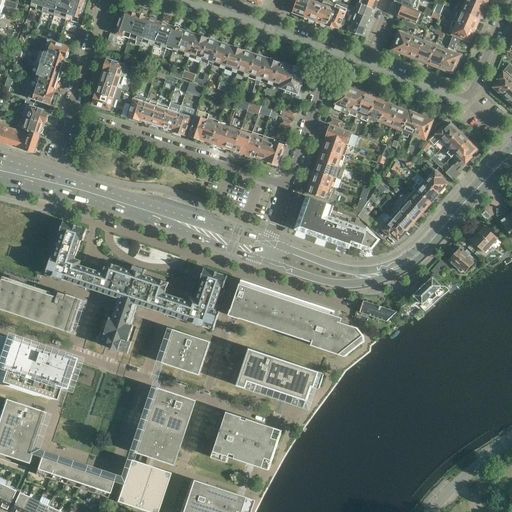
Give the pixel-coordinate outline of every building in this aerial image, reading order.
[(0,0),(0,12),(3,14),(6,6),(16,10),(17,4),(6,1),(3,0),(0,0)] [(32,0),(32,3),(31,6),(36,8),(36,10),(42,12),(44,7),(46,0),(32,0)] [(46,0),(44,7),(43,10),(48,12),(47,13),(54,16),(56,11),(59,0),(46,0)] [(59,0),(56,11),(54,16),(66,20),(67,15),(72,0),(59,0)] [(72,0),(67,15),(67,18),(71,19),(71,21),(78,23),(82,24),(83,19),(80,18),(85,0),(72,0)] [(297,0),(293,12),(298,15),(299,16),(303,17),(304,17),(305,17),(311,0),(297,0)] [(311,0),(305,17),(310,19),(310,20),(314,22),(316,21),(323,4),(315,1),(315,0),(311,0)] [(324,0),(323,4),(316,21),(321,23),(322,24),(325,26),(327,25),(334,8),(336,5),(329,2),(328,0),(324,0)] [(335,7),(334,8),(327,25),(335,28),(335,27),(339,29),(339,27),(344,18),(345,13),(346,12),(347,8),(349,5),(338,0),(335,7)] [(352,0),(359,3),(360,3),(375,9),(378,1),(377,1),(375,0),(352,0)] [(416,0),(395,0),(395,1),(403,4),(403,5),(413,9),(416,0)] [(463,6),(461,12),(480,20),(484,9),(465,1),(463,0),(462,0),(461,4),(463,6)] [(465,0),(465,1),(484,9),(488,0),(465,0)] [(442,10),(444,4),(438,2),(436,8),(442,10)] [(347,8),(356,12),(371,18),(375,9),(360,3),(359,3),(357,8),(352,6),(351,8),(348,7),(347,8)] [(413,9),(403,5),(398,17),(403,19),(417,24),(421,26),(425,14),(423,13),(421,12),(413,9)] [(423,13),(425,14),(431,16),(433,10),(425,7),(423,13)] [(349,20),(352,21),(368,27),(371,18),(356,12),(347,8),(346,12),(345,13),(350,15),(349,20)] [(459,16),(456,22),(475,30),(480,20),(461,12),(458,10),(456,15),(459,16)] [(121,20),(118,29),(116,34),(118,35),(123,36),(129,38),(137,15),(136,15),(135,13),(131,11),(129,13),(124,11),(122,16),(121,15),(120,20),(121,20)] [(137,15),(129,38),(137,41),(137,39),(142,40),(142,41),(143,38),(149,19),(144,17),(143,15),(140,14),(137,15)] [(142,41),(142,40),(141,42),(149,45),(149,43),(154,44),(154,45),(155,42),(154,42),(161,23),(155,21),(156,19),(150,17),(150,19),(149,19),(143,38),(142,41)] [(346,31),(348,32),(364,36),(368,27),(352,21),(349,20),(344,18),(341,25),(347,27),(346,31)] [(417,24),(403,19),(401,24),(415,30),(417,24)] [(154,45),(154,44),(153,46),(161,49),(161,47),(166,48),(167,48),(167,46),(173,27),(167,25),(168,23),(162,21),(162,23),(161,23),(154,42),(155,42),(154,45)] [(454,27),(452,31),(451,33),(469,41),(474,30),(475,30),(456,22),(453,21),(451,26),(454,27)] [(167,46),(167,48),(174,50),(170,61),(174,62),(177,53),(185,31),(180,29),(179,27),(175,26),(173,27),(167,46)] [(185,31),(177,53),(184,56),(189,57),(190,54),(196,34),(191,33),(190,30),(187,29),(185,31)] [(400,53),(405,55),(413,35),(413,33),(408,31),(407,33),(400,31),(393,49),(401,52),(400,53)] [(69,47),(58,43),(60,40),(56,39),(50,36),(48,36),(41,33),(38,42),(46,45),(44,52),(65,59),(66,59),(66,58),(68,57),(69,54),(68,51),(69,47)] [(190,54),(189,57),(196,60),(197,60),(201,61),(202,58),(208,38),(203,36),(203,34),(199,33),(197,35),(196,34),(190,54)] [(413,35),(405,55),(417,60),(424,40),(426,37),(420,35),(419,38),(413,35)] [(202,58),(201,61),(200,63),(208,66),(208,64),(213,65),(214,63),(213,62),(220,43),(215,41),(214,39),(211,37),(208,39),(208,38),(202,58)] [(424,40),(417,60),(428,64),(436,45),(430,42),(431,39),(426,37),(424,40)] [(214,63),(213,65),(220,68),(225,69),(226,67),(226,66),(232,46),(232,47),(226,45),(226,43),(223,42),(220,43),(213,62),(214,63)] [(436,45),(428,64),(440,69),(448,49),(441,47),(443,44),(437,42),(436,45)] [(226,67),(225,69),(232,72),(237,74),(237,73),(238,71),(237,70),(244,51),(239,49),(238,46),(235,45),(233,46),(232,46),(226,66),(226,67)] [(448,49),(440,69),(445,71),(445,70),(453,73),(460,54),(453,52),(454,49),(449,47),(448,49)] [(30,54),(18,50),(17,56),(28,59),(30,54)] [(238,71),(237,73),(244,76),(249,78),(249,77),(250,75),(249,75),(256,55),(251,53),(250,51),(246,50),(245,51),(244,51),(237,70),(238,71)] [(36,62),(41,64),(61,70),(61,69),(63,68),(65,65),(63,62),(65,59),(44,52),(40,51),(36,62)] [(250,75),(249,77),(256,80),(261,82),(261,81),(262,79),(261,78),(268,59),(267,58),(267,59),(263,57),(262,55),(258,54),(256,55),(249,75),(250,75)] [(262,79),(261,81),(268,84),(272,86),(273,85),(274,83),(273,83),(280,63),(275,61),(274,59),(270,57),(269,59),(268,59),(261,78),(262,79)] [(104,70),(104,71),(125,78),(129,67),(108,59),(106,64),(104,65),(103,68),(104,70)] [(274,83),(273,85),(279,88),(279,89),(284,90),(292,67),(287,65),(286,63),(283,62),(281,63),(280,63),(273,83),(274,83)] [(41,64),(37,75),(57,82),(57,80),(60,79),(61,76),(60,74),(61,70),(41,64)] [(494,88),(503,96),(511,85),(511,66),(510,65),(503,73),(503,74),(498,80),(500,81),(494,88)] [(292,67),(284,90),(292,93),(291,97),(301,100),(302,95),(298,94),(301,85),(301,86),(306,72),(299,69),(298,67),(294,66),(292,67)] [(101,82),(118,88),(122,89),(128,91),(129,87),(123,84),(125,78),(104,71),(104,72),(102,72),(101,76),(102,78),(101,82)] [(183,75),(171,71),(170,75),(181,79),(182,77),(183,75)] [(194,81),(196,74),(184,71),(183,75),(182,77),(194,81)] [(153,77),(164,81),(166,76),(155,72),(153,77)] [(37,75),(35,81),(35,82),(32,81),(32,80),(31,80),(30,79),(29,78),(28,78),(27,78),(26,78),(25,79),(24,80),(24,81),(23,83),(31,86),(37,88),(54,93),(53,92),(55,88),(57,87),(58,84),(57,82),(37,75)] [(97,92),(97,93),(119,100),(121,93),(119,92),(121,89),(118,88),(101,82),(99,86),(97,87),(96,90),(97,92)] [(200,87),(189,83),(186,90),(198,94),(200,87)] [(232,87),(220,83),(218,89),(230,93),(232,87)] [(343,85),(335,105),(334,108),(341,111),(340,111),(345,113),(354,90),(343,85)] [(511,85),(503,96),(511,103),(511,85)] [(27,97),(28,97),(33,99),(50,105),(52,99),(54,98),(55,96),(54,94),(54,93),(37,88),(31,86),(27,96),(27,97)] [(238,89),(232,87),(230,93),(236,95),(238,89)] [(138,88),(136,94),(135,94),(128,115),(132,117),(134,119),(136,120),(139,119),(140,120),(146,101),(147,98),(139,96),(141,89),(138,88)] [(354,90),(345,113),(349,115),(356,117),(366,94),(354,90)] [(118,100),(97,93),(96,93),(94,94),(93,98),(94,100),(93,105),(110,110),(110,108),(112,108),(112,107),(116,108),(118,100)] [(366,94),(356,117),(368,122),(369,118),(376,99),(365,95),(366,94)] [(168,109),(163,126),(164,128),(167,129),(169,128),(174,130),(173,131),(179,112),(184,98),(178,96),(174,108),(169,106),(168,109)] [(146,101),(140,120),(140,119),(144,120),(145,122),(148,123),(150,122),(151,123),(158,102),(147,98),(146,101)] [(369,118),(380,123),(387,104),(376,99),(369,118)] [(47,117),(48,112),(34,107),(35,104),(27,101),(25,105),(26,105),(22,116),(44,123),(47,122),(48,118),(47,117)] [(158,102),(151,123),(152,123),(153,125),(156,126),(158,125),(163,126),(168,109),(165,108),(166,105),(158,102)] [(387,104),(380,123),(391,127),(398,108),(387,104)] [(179,112),(173,131),(174,131),(175,133),(179,134),(181,133),(185,134),(193,110),(181,107),(179,112)] [(297,112),(282,108),(280,115),(294,119),(297,112)] [(398,108),(391,127),(397,129),(396,133),(401,135),(402,132),(409,112),(398,108)] [(409,112),(402,132),(401,135),(408,138),(409,134),(413,136),(421,116),(410,112),(409,112)] [(194,118),(189,136),(200,139),(207,119),(195,115),(194,118)] [(22,116),(19,127),(19,128),(40,135),(40,134),(42,133),(43,130),(42,128),(44,124),(44,123),(22,116)] [(421,116),(413,136),(426,141),(432,127),(430,127),(433,120),(421,116)] [(328,123),(340,127),(340,126),(342,122),(341,121),(330,117),(328,123)] [(294,122),(281,118),(279,124),(288,127),(291,128),(294,122)] [(207,119),(200,139),(211,143),(218,123),(207,119)] [(229,127),(223,146),(234,150),(240,130),(234,128),(236,122),(231,120),(229,127)] [(0,121),(0,142),(34,153),(40,135),(19,128),(19,127),(0,121)] [(218,123),(211,143),(223,146),(229,127),(218,123)] [(435,134),(428,140),(432,144),(434,147),(441,140),(446,145),(459,131),(450,123),(444,129),(443,128),(442,129),(437,133),(436,132),(435,134)] [(330,126),(326,137),(348,145),(352,134),(352,133),(341,129),(340,130),(330,126)] [(240,130),(234,150),(245,154),(251,134),(240,130)] [(459,131),(446,145),(451,150),(447,155),(450,158),(451,158),(454,155),(455,154),(468,141),(459,132),(459,131)] [(251,134),(245,154),(256,157),(263,138),(251,134)] [(326,137),(323,148),(345,156),(348,145),(326,137)] [(263,138),(256,157),(267,161),(274,141),(263,138)] [(274,141),(267,161),(278,164),(284,148),(281,147),(282,144),(274,141)] [(453,166),(447,173),(454,181),(462,173),(459,171),(465,165),(467,163),(466,162),(471,157),(470,156),(477,149),(468,141),(455,154),(454,155),(459,160),(453,166)] [(386,146),(381,156),(386,158),(391,148),(386,146)] [(323,148),(319,159),(341,167),(345,156),(323,148)] [(428,149),(425,151),(432,158),(435,155),(428,149)] [(386,158),(381,156),(379,155),(377,162),(383,164),(386,158)] [(444,165),(435,156),(432,159),(441,168),(444,165)] [(319,159),(315,170),(337,178),(341,167),(319,159)] [(397,163),(393,160),(388,168),(392,170),(397,163)] [(424,180),(425,181),(439,193),(440,192),(447,184),(440,178),(442,177),(440,175),(441,174),(435,169),(428,163),(422,169),(428,175),(424,180)] [(311,181),(331,188),(333,188),(337,178),(315,170),(311,181)] [(413,187),(417,190),(431,203),(439,193),(425,181),(424,180),(420,185),(417,182),(413,187)] [(311,181),(307,192),(330,200),(334,189),(331,188),(311,181)] [(386,188),(380,182),(376,187),(382,192),(386,188)] [(365,200),(369,190),(363,188),(359,198),(365,200)] [(334,189),(330,200),(336,202),(336,200),(340,191),(334,189)] [(405,196),(409,199),(423,212),(431,203),(417,190),(415,189),(411,194),(409,192),(405,196)] [(394,203),(400,209),(414,221),(423,212),(409,199),(403,194),(394,203)] [(383,204),(373,195),(370,199),(379,207),(383,204)] [(307,196),(303,206),(295,230),(349,248),(350,245),(360,249),(361,245),(372,249),(380,240),(367,229),(330,216),(334,206),(307,196)] [(503,197),(498,200),(507,213),(511,210),(503,197)] [(358,208),(356,210),(361,213),(368,201),(360,198),(357,207),(358,208)] [(391,217),(392,218),(406,231),(414,221),(400,209),(396,205),(392,210),(395,213),(391,217)] [(357,214),(339,208),(337,212),(356,218),(357,214)] [(364,208),(361,213),(359,216),(369,225),(374,220),(365,213),(367,211),(364,208)] [(491,216),(486,211),(481,215),(486,221),(491,216)] [(379,227),(382,230),(384,231),(384,230),(390,235),(391,234),(398,240),(406,231),(392,218),(385,212),(375,224),(379,227)] [(64,222),(60,233),(62,234),(54,256),(52,256),(46,275),(119,299),(112,318),(109,317),(104,333),(101,332),(97,344),(127,353),(131,342),(128,341),(133,326),(131,325),(137,305),(213,330),(220,311),(214,309),(222,287),(224,288),(228,276),(205,268),(205,269),(204,269),(201,279),(202,279),(201,280),(203,281),(197,299),(190,297),(189,302),(165,294),(168,284),(169,284),(170,283),(169,282),(168,282),(159,279),(159,278),(158,278),(157,279),(145,275),(145,274),(144,273),(143,274),(140,273),(137,272),(133,271),(133,270),(132,270),(119,266),(120,265),(118,265),(118,266),(109,263),(109,262),(108,261),(108,262),(107,262),(107,263),(104,273),(80,265),(81,260),(76,258),(82,240),(83,240),(84,240),(87,229),(64,221),(64,222)] [(468,241),(474,247),(471,250),(474,254),(480,247),(482,249),(481,250),(485,253),(493,245),(494,246),(497,245),(498,243),(499,241),(498,239),(485,227),(477,236),(474,234),(468,241)] [(449,260),(450,261),(461,271),(463,269),(466,272),(467,271),(473,264),(474,263),(471,260),(473,258),(461,247),(457,252),(454,250),(451,253),(453,255),(449,260)] [(447,265),(441,260),(431,271),(437,276),(447,265)] [(10,279),(3,276),(0,284),(0,309),(71,333),(71,332),(82,300),(82,299),(66,294),(55,291),(54,293),(17,281),(18,279),(11,277),(10,279)] [(432,277),(414,295),(422,303),(428,298),(434,298),(436,296),(436,290),(441,286),(432,277)] [(333,315),(334,312),(241,281),(231,310),(229,316),(240,319),(312,342),(311,345),(345,357),(364,341),(363,336),(357,328),(341,323),(343,318),(333,315)] [(387,321),(396,312),(364,301),(360,311),(387,321)] [(397,312),(400,316),(401,316),(405,312),(401,308),(397,312)] [(162,362),(162,363),(199,375),(210,342),(173,329),(173,330),(162,362)] [(0,383),(49,400),(53,387),(59,389),(69,358),(58,355),(57,356),(50,353),(9,339),(7,339),(0,336),(0,383)] [(324,374),(249,349),(237,386),(246,389),(248,381),(264,386),(295,397),(292,404),(304,408),(306,401),(307,401),(312,387),(319,389),(324,374)] [(193,401),(154,387),(132,453),(150,458),(151,455),(155,456),(154,460),(172,466),(193,401)] [(5,399),(0,412),(0,454),(27,464),(31,454),(30,454),(44,412),(5,399)] [(242,417),(227,412),(211,457),(227,463),(229,457),(230,454),(235,455),(234,458),(269,470),(282,430),(250,420),(249,422),(241,419),(242,417)] [(55,460),(40,455),(34,474),(49,479),(55,460)] [(102,457),(99,466),(105,468),(109,460),(102,457)] [(55,460),(49,479),(63,483),(69,465),(55,460)] [(147,465),(130,460),(121,486),(115,502),(146,511),(156,511),(169,473),(152,467),(151,470),(146,469),(147,465)] [(69,465),(63,483),(78,488),(84,470),(69,465)] [(98,474),(84,470),(78,488),(92,493),(98,474)] [(98,474),(92,493),(107,498),(113,479),(98,474)] [(248,511),(252,500),(191,480),(180,511),(248,511)] [(0,506),(6,510),(15,491),(5,486),(0,495),(0,506)] [(21,511),(28,497),(18,493),(9,511),(10,511),(21,511)] [(33,511),(38,502),(28,497),(21,511),(33,511)] [(45,511),(48,507),(38,502),(33,511),(45,511)]
